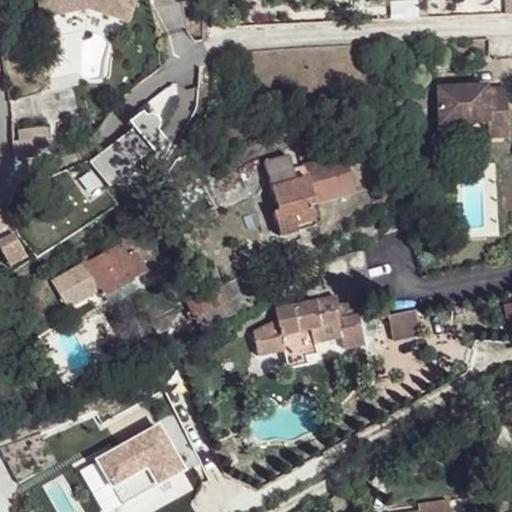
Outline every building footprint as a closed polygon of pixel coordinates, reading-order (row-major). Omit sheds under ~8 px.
[(36,0),(40,19),(88,9),(127,22),(134,0),(36,0)] [(486,87),(437,89),(439,124),(488,123),(488,139),(509,138),(507,88),(486,88),(486,87)] [(147,125),(147,124),(133,125),(152,165),(153,163),(136,127),(147,125)] [(136,127),(153,163),(163,143),(157,140),(159,139),(161,137),(161,133),(160,129),(158,126),(155,125),(151,125),(147,127),(147,125),(136,127)] [(272,191),(276,190),(273,176),(292,171),(288,157),(265,164),(272,191)] [(309,207),(353,194),(342,157),(321,163),(319,157),(306,161),(307,167),(302,168),(303,171),(293,174),(292,171),(273,176),(276,190),(272,191),(279,214),(283,227),(312,219),(309,207)] [(283,227),(279,214),(274,215),(280,239),(297,235),(296,232),(315,227),(312,219),(283,227)] [(0,242),(0,250),(10,268),(26,259),(13,235),(0,242)] [(374,281),(364,245),(319,259),(328,292),(374,281)] [(102,297),(132,282),(114,251),(84,266),(102,297)] [(83,267),(54,283),(69,311),(98,295),(83,267)] [(212,308),(222,303),(216,290),(206,295),(212,308)] [(212,311),(206,297),(187,305),(191,314),(186,316),(188,322),(194,319),(201,335),(219,327),(212,311)] [(309,344),(324,339),(340,335),(349,332),(354,346),(373,339),(364,310),(345,316),(342,297),(334,298),(279,309),(281,320),(260,335),(266,357),(292,349),(309,344)] [(388,319),(394,342),(420,335),(414,312),(388,319)] [(156,334),(170,328),(165,318),(152,325),(156,334)] [(309,344),(292,349),(298,370),(319,363),(317,356),(328,352),(324,339),(309,344)] [(229,368),(218,348),(193,361),(203,381),(229,368)] [(414,511),(426,511),(445,509),(444,503),(414,507),(414,511)]
